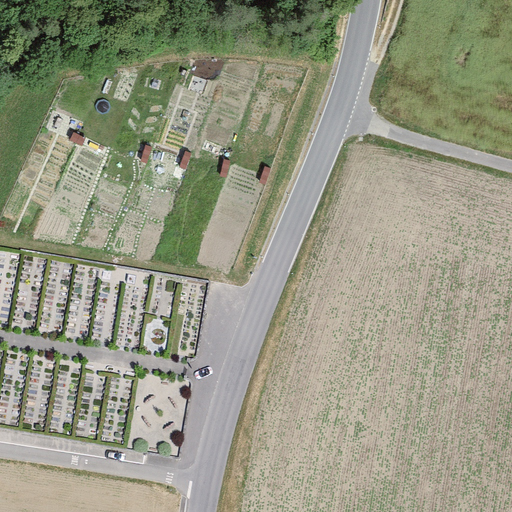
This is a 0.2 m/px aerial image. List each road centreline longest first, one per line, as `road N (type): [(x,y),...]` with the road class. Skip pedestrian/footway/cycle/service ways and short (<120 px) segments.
road 1 (tertiary): [(203,481),(366,0)]
road 2 (residential): [(0,449),(203,481)]
road 3 (track): [(368,115),(511,157)]
road 4 (track): [(368,115),(412,0)]
